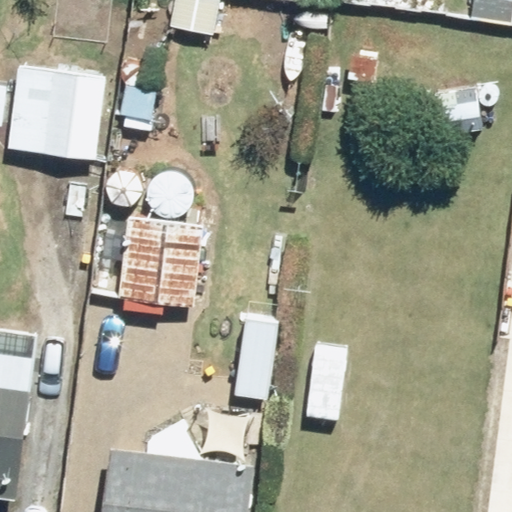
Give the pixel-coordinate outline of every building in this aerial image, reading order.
[(353,78),(375,82),(378,58),(356,55),(353,78)] [(96,158),(107,77),(17,66),(7,146),(96,158)] [(479,87),(441,89),(443,119),(482,115),(479,87)] [(115,132),(134,134),(136,115),(117,113),(115,132)] [(196,169),(113,163),(110,202),(194,208),(196,169)] [(132,217),(124,296),(195,303),(203,224),(132,217)] [(317,342),(310,415),(345,419),(351,345),(317,342)] [(0,496),(18,498),(32,390),(25,390),(26,380),(20,378),(20,371),(13,371),(15,358),(0,355),(0,496)] [(106,511),(250,511),(256,465),(113,449),(106,511)]
